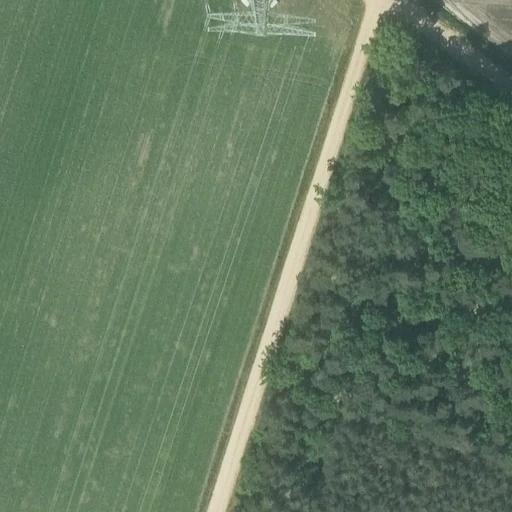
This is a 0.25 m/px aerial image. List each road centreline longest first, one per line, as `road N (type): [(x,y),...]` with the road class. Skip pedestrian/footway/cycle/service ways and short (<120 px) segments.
road 1 (track): [(210,511),(371,0)]
road 2 (track): [(511,92),(389,0)]
